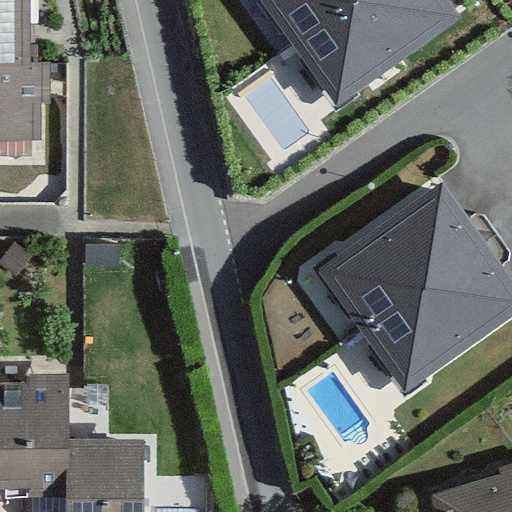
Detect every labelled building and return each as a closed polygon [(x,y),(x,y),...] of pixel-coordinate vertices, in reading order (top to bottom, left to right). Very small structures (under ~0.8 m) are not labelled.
[(0,0),(0,124),(36,125),(36,89),(47,89),(47,59),(26,59),(25,0),(0,0)] [(455,0),(258,0),(330,103),(463,11),(455,0)] [(511,273),(433,163),(298,258),(391,390),(511,304),(511,273)] [(0,467),(33,467),(33,477),(71,477),(70,511),(142,511),(143,438),(68,438),(68,370),(32,370),(32,384),(0,383),(0,467)] [(511,511),(511,472),(435,493),(439,511),(511,511)]
